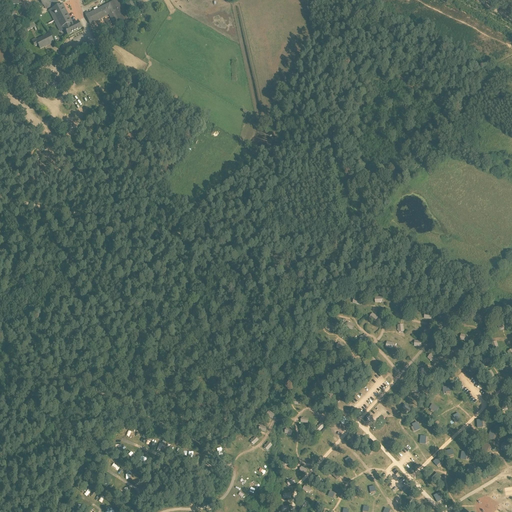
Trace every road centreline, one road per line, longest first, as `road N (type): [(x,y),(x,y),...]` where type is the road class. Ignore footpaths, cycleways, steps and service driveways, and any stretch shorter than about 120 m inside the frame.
road 1 (track): [(284,257),(118,402)]
road 2 (track): [(0,196),(194,237)]
road 3 (track): [(118,402),(62,377),(0,430)]
road 4 (track): [(390,264),(511,315)]
road 5 (track): [(118,402),(60,511)]
